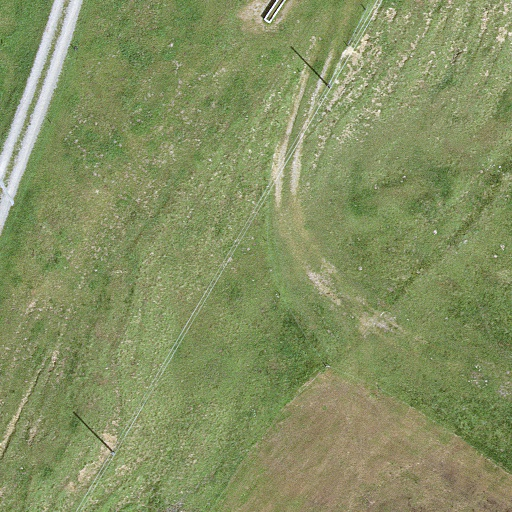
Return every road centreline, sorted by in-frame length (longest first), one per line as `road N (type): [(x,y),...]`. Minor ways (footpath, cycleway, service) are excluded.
road 1 (track): [(354,0),(305,110),(306,215),(358,309),(511,381)]
road 2 (track): [(68,0),(0,188)]
